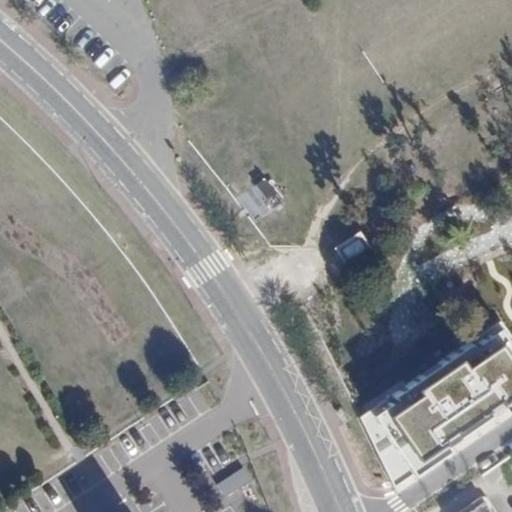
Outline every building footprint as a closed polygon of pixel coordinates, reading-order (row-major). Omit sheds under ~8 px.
[(257,222),(283,198),(262,175),(236,198),(257,222)] [(359,230),(332,247),(342,263),(369,246),(359,230)] [(511,337),(501,320),(358,412),(394,486),(511,404),(511,337)] [(245,465),(217,483),(227,497),(254,479),(245,465)] [(485,511),(479,502),(464,511),(485,511)]
